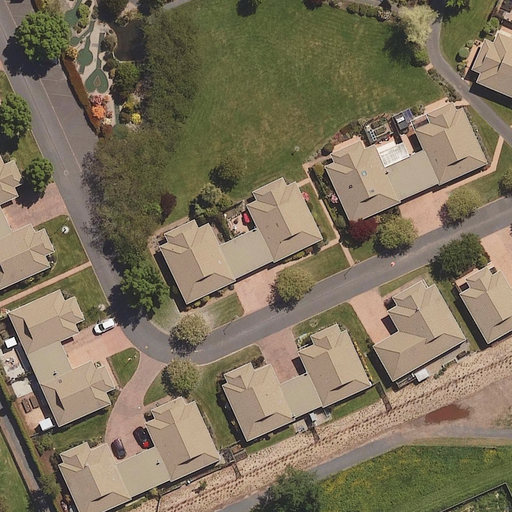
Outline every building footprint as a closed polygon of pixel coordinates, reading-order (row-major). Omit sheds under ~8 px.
[(511,38),(497,32),(492,43),(483,40),(471,69),(481,73),(477,82),(511,96),(511,38)] [(450,105),(448,99),(428,108),(431,114),(413,123),(423,146),(408,153),(401,138),(376,150),(371,140),(366,143),(362,134),(327,150),(331,159),(323,163),(350,222),(485,160),(458,102),(450,105)] [(0,210),(0,202),(17,195),(13,185),(22,181),(12,159),(1,164),(0,160),(0,287),(48,265),(43,254),(53,250),(43,228),(33,232),(29,224),(10,233),(0,210)] [(186,302),(321,237),(293,180),(284,185),(280,176),(252,190),(256,197),(245,203),(256,226),(217,244),(205,219),(191,226),(189,221),(163,234),(167,243),(159,247),(186,302)] [(486,266),(466,277),(468,280),(456,287),(487,342),(511,327),(511,285),(508,287),(496,265),(488,270),(486,266)] [(420,277),(392,293),(398,305),(389,310),(399,328),(372,344),(393,379),(464,339),(434,285),(426,289),(420,277)] [(58,340),(77,331),(73,322),(82,318),(72,295),(63,299),(58,288),(8,311),(58,425),(109,402),(104,390),(114,386),(103,363),(94,367),(91,360),(71,369),(58,340)] [(246,440),(369,385),(341,321),(311,335),(314,342),(297,349),(307,372),(278,385),(268,362),(255,367),(252,359),(221,373),(224,381),(221,382),(246,440)] [(182,391),(150,405),(155,417),(145,422),(155,446),(113,464),(103,439),(86,447),(83,440),(58,451),(61,457),(57,459),(79,511),(92,511),(218,458),(193,401),(187,404),(182,391)]
